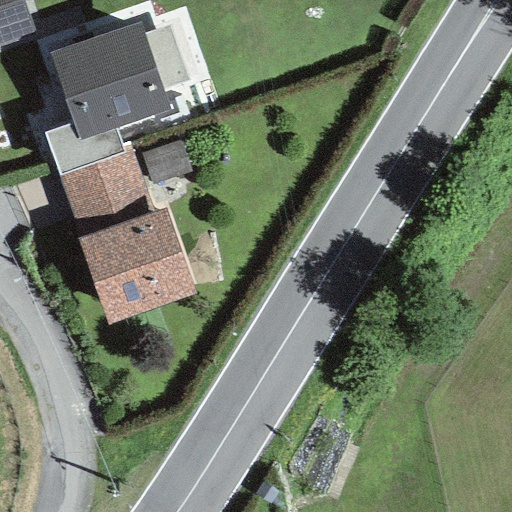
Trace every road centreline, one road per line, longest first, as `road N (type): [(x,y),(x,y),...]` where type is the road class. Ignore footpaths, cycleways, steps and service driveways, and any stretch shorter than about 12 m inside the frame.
road 1 (tertiary): [(499,0),(178,511)]
road 2 (residential): [(0,286),(19,316),(65,445),(56,511)]
